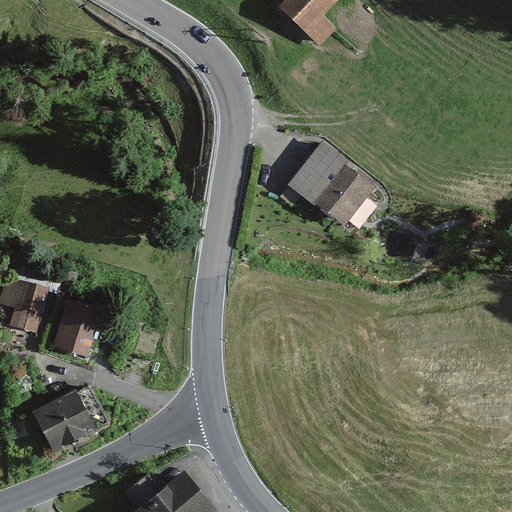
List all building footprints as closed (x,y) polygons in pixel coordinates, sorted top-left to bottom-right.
[(287,0),(280,7),(320,46),(337,29),(324,16),(340,0),(287,0)] [(324,144),(291,187),(346,228),(379,185),(324,144)] [(49,293),(8,280),(0,303),(0,306),(14,311),(9,326),(36,335),(49,293)] [(103,313),(68,303),(53,350),(88,361),(103,313)] [(91,388),(34,417),(54,457),(97,435),(96,431),(110,425),(91,388)] [(140,511),(138,511),(217,511),(185,475),(162,494),(147,477),(126,494),(140,511)]
